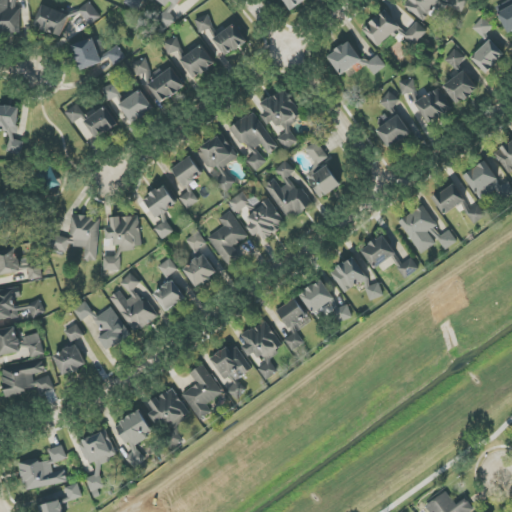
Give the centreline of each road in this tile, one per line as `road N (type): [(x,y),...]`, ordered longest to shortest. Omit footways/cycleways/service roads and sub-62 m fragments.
road 1 (residential): [(511,108),(483,139),(386,200),(138,392),(89,424),(0,459)]
road 2 (residential): [(108,198),(353,0)]
road 3 (residential): [(243,0),(386,200)]
